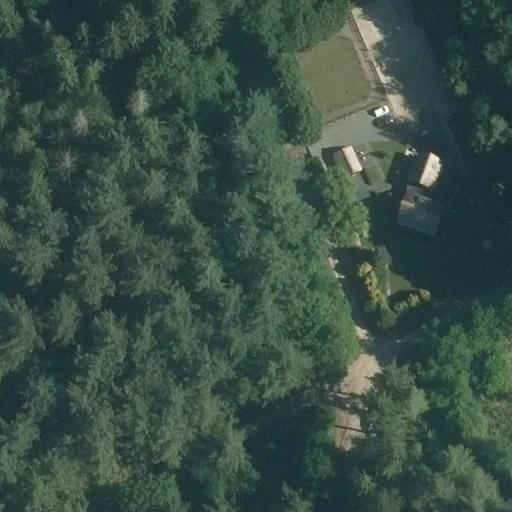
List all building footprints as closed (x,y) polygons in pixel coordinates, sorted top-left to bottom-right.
[(488,171),(464,114),(445,122),(469,178),(488,171)] [(360,174),(350,150),(333,157),(344,182),(360,174)] [(433,207),(435,202),(433,193),(442,166),(417,157),(407,185),(409,185),(405,197),(408,198),(398,225),(433,237),(442,210),(433,207)] [(354,178),(366,201),(378,195),(366,172),(354,178)] [(481,176),(462,190),(474,206),(493,191),(481,176)]
